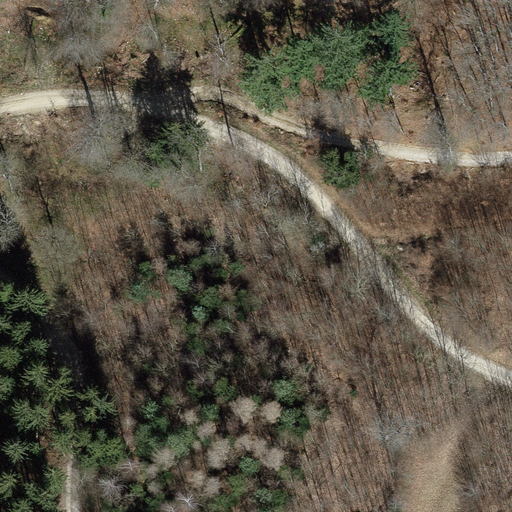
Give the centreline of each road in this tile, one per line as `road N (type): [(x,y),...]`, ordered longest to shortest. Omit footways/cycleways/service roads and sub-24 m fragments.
road 1 (track): [(0,112),(118,100),(224,131),(322,197),(436,334),(511,377)]
road 2 (track): [(76,511),(81,397),(71,358),(36,305),(0,278)]
